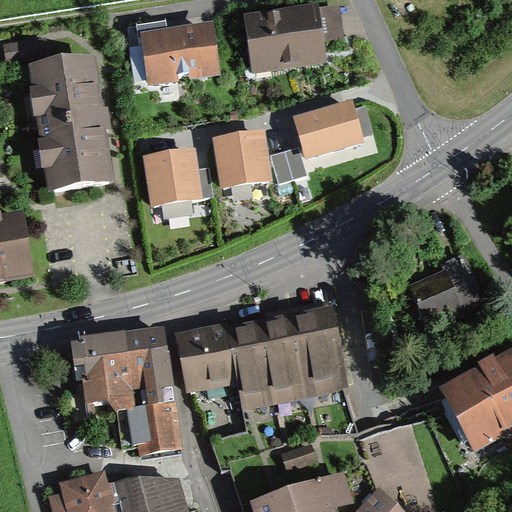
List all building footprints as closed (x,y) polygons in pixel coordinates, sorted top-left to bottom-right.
[(319,3),(244,13),(252,72),(328,62),(325,42),(345,39),(340,6),(319,8),(319,3)] [(148,78),(149,85),(221,75),(214,22),(167,28),(166,22),(138,25),(139,38),(143,37),(144,46),(132,48),(136,80),(148,78)] [(49,46),(14,55),(16,65),(51,56),(49,46)] [(28,66),(47,193),(115,183),(96,56),(28,66)] [(294,116),(306,158),(363,143),(361,136),(371,133),(364,108),(354,111),(351,101),(308,113),(294,116)] [(247,133),(214,138),(222,187),(233,186),(235,199),(253,197),(250,183),(272,179),(264,131),(247,133)] [(157,153),(144,155),(151,207),(162,206),(164,219),(194,215),(192,200),(211,197),(206,169),(200,170),(196,147),(157,153)] [(299,148),(272,155),(279,184),(307,176),(299,148)] [(0,283),(34,279),(24,210),(0,213),(0,283)] [(484,298),(465,255),(442,265),(445,270),(408,286),(425,325),(484,298)] [(350,390),(333,307),(228,329),(226,321),(175,332),(187,392),(237,381),(243,412),(350,390)] [(183,448),(165,326),(81,335),(82,341),(73,341),(78,380),(83,380),(88,415),(118,410),(123,449),(138,446),(140,455),(183,448)] [(511,348),(438,388),(473,453),(511,431),(511,348)] [(312,445),(282,454),(287,471),(317,461),(312,445)] [(49,495),(52,511),(115,511),(109,484),(106,471),(60,482),(62,492),(49,495)] [(345,473),(251,501),(254,511),(335,511),(334,508),(356,500),(345,473)] [(189,511),(179,478),(140,478),(109,484),(115,511),(189,511)] [(406,511),(380,488),(356,511),(406,511)]
